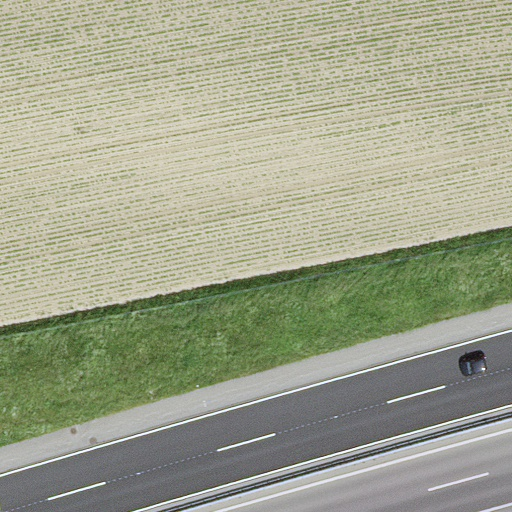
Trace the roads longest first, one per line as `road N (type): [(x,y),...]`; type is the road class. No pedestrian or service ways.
road 1 (motorway): [(511,367),(6,511)]
road 2 (motorway): [(349,511),(511,466)]
